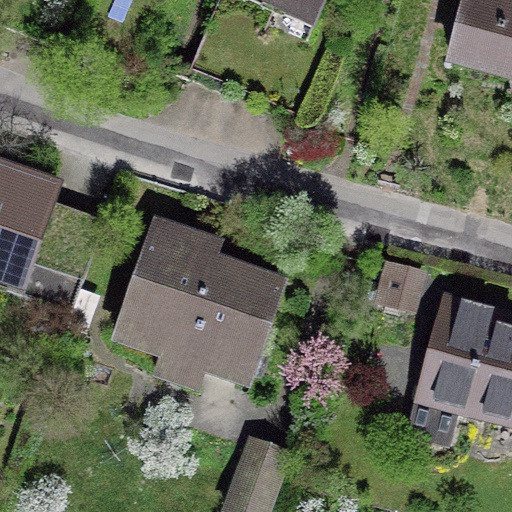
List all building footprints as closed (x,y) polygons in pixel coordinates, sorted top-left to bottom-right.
[(25,0),(0,0),(0,24),(15,31),(25,8),(22,7),(25,0)] [(25,0),(22,7),(25,8),(75,28),(86,0),(25,0)] [(219,0),(219,1),(270,22),(245,82),(295,103),(320,44),(291,33),(299,13),(317,20),(324,0),(219,0)] [(511,5),(492,0),(466,0),(451,62),(511,77),(511,5)] [(270,22),(219,1),(194,62),(245,82),(270,22)] [(52,189),(0,171),(0,276),(19,283),(25,265),(82,285),(101,229),(45,210),(52,189)] [(218,250),(156,229),(117,340),(165,356),(157,377),(194,390),(202,369),(248,385),(281,289),(212,265),(218,250)] [(378,293),(412,304),(424,267),(390,255),(378,293)] [(479,312),(446,304),(420,398),(511,422),(511,334),(504,333),(507,320),(499,318),(500,313),(480,308),(479,312)] [(264,511),(283,461),(252,450),(230,509),(239,511),(264,511)]
